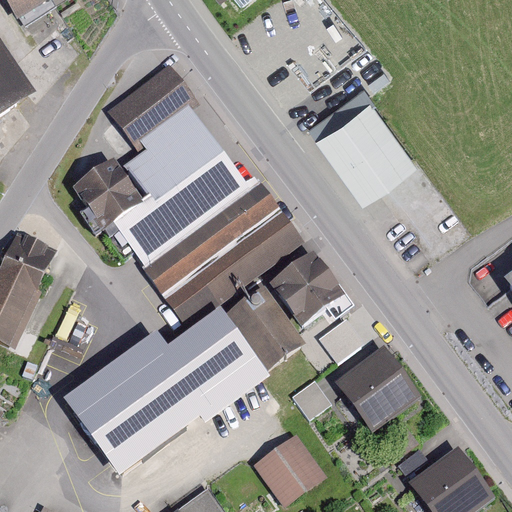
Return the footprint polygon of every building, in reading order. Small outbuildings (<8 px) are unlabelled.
[(4,0),(16,19),(48,0),(4,0)] [(0,118),(36,95),(0,44),(0,118)] [(111,113),(142,157),(198,118),(204,113),(173,69),(111,113)] [(431,173),(369,90),(314,130),(376,214),(431,173)] [(145,204),(221,151),(198,118),(142,157),(122,171),(145,204)] [(114,226),(144,268),(251,193),(221,151),(145,204),(114,226)] [(114,226),(145,204),(122,171),(115,162),(76,189),(106,231),(114,226)] [(162,294),(280,212),(262,186),(251,193),(144,268),(162,294)] [(162,294),(190,334),(308,251),(280,212),(162,294)] [(23,236),(6,273),(0,270),(0,344),(16,352),(44,291),(37,288),(54,250),(23,236)] [(314,255),(271,286),(301,328),(328,310),(344,298),(339,290),(314,255)] [(339,290),(344,298),(328,310),(330,312),(349,299),(341,288),(339,290)] [(291,356),(298,334),(266,289),(224,319),(264,375),(291,356)] [(511,291),(501,299),(511,313),(511,291)] [(106,304),(77,293),(55,349),(83,361),(106,304)] [(200,341),(251,412),(277,394),(264,375),(224,319),(198,337),(200,341)] [(200,341),(170,362),(214,424),(221,434),(251,412),(200,341)] [(417,394),(379,346),(331,383),(369,432),(417,394)] [(168,359),(83,419),(129,484),(214,424),(170,362),(168,359)] [(316,384),(293,400),(309,423),(333,407),(316,384)] [(0,433),(8,421),(0,415),(0,433)] [(404,424),(383,439),(398,461),(420,446),(404,424)] [(327,480),(296,437),(254,467),(284,510),(327,480)] [(458,450),(410,486),(429,511),(477,511),(495,500),(458,450)] [(400,467),(409,479),(429,464),(420,452),(400,467)] [(180,511),(224,511),(209,492),(180,511)]
